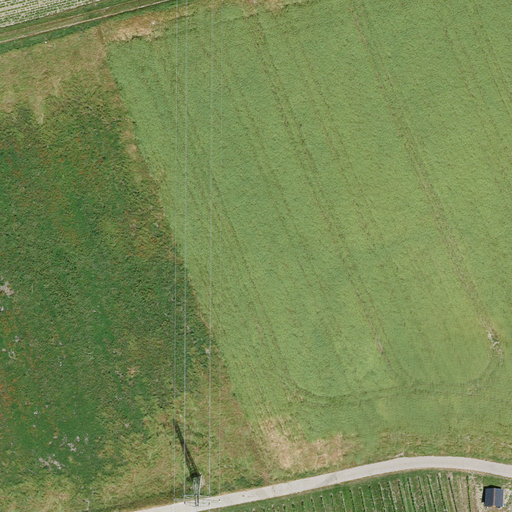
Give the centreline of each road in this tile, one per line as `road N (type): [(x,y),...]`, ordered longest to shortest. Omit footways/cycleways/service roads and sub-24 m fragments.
road 1 (track): [(153,511),(382,464),(434,458),(511,468)]
road 2 (track): [(0,35),(141,0)]
